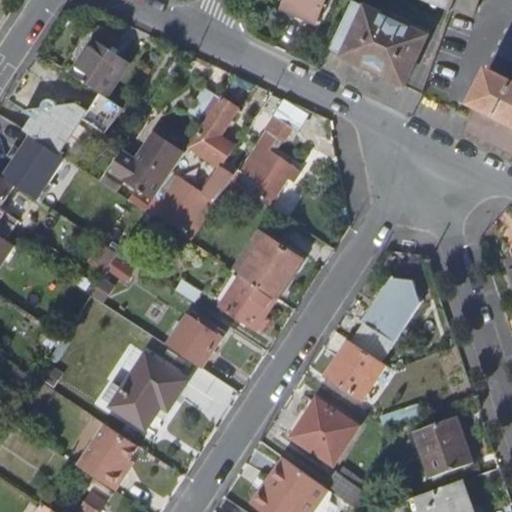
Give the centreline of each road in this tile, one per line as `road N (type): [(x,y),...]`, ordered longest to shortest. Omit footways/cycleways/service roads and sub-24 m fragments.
road 1 (residential): [(188,511),(427,143)]
road 2 (residential): [(427,143),(453,248),(511,417)]
road 3 (tertiary): [(206,36),(427,143)]
